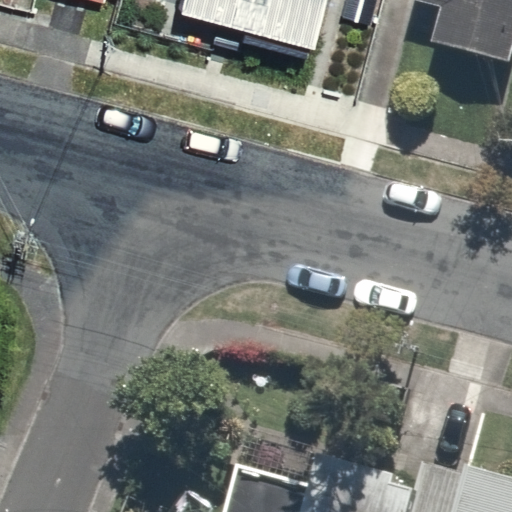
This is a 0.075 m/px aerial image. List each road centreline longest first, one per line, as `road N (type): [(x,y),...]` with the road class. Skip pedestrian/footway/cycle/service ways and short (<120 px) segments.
road 1 (residential): [(170,170),(31,511)]
road 2 (residential): [(511,263),(170,170)]
road 3 (residential): [(170,170),(0,130)]
